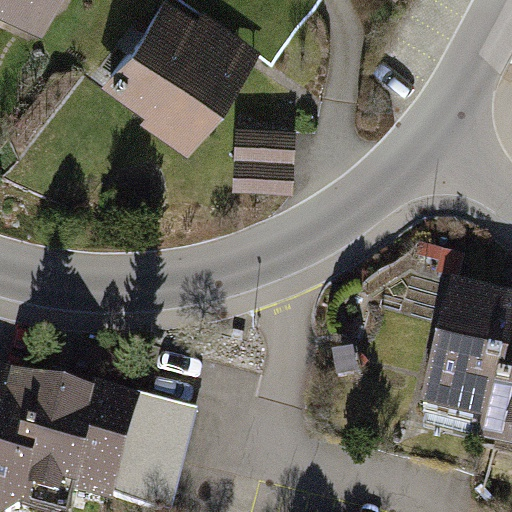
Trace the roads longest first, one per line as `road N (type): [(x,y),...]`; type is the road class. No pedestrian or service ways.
road 1 (residential): [(0,271),(116,289),(232,264),(333,220),(433,138)]
road 2 (residential): [(433,138),(506,0)]
